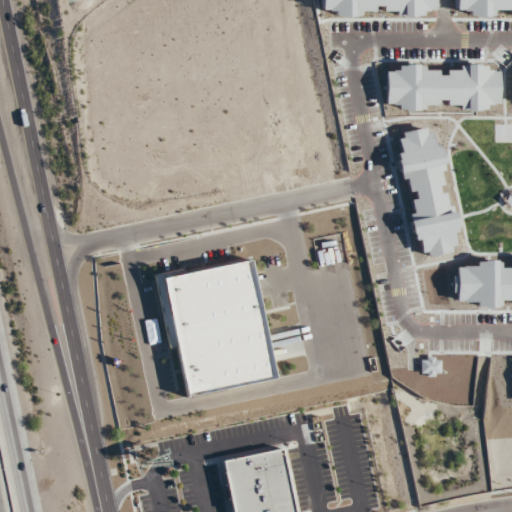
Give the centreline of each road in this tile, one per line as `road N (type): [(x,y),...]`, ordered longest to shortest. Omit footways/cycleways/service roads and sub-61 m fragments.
road 1 (residential): [(511,37),(367,34),(348,42),(342,64),(397,314),(421,329),(511,329)]
road 2 (secondary): [(107,508),(2,0)]
road 3 (motorway): [(107,508),(0,124)]
road 4 (residential): [(285,201),(86,242)]
road 5 (motorway): [(37,511),(0,333)]
